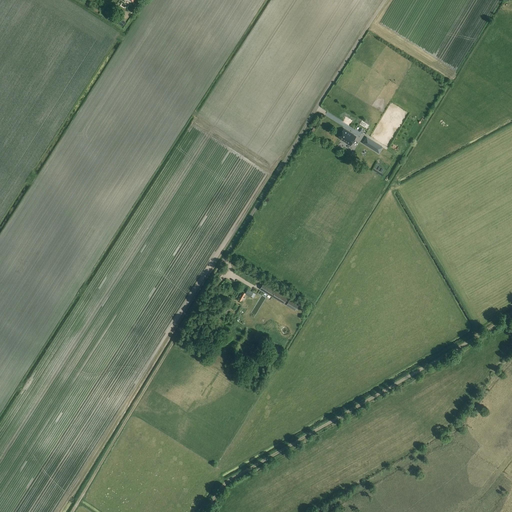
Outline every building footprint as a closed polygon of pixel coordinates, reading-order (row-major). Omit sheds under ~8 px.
[(351,144),(356,136),(344,129),(339,137),(346,142),(347,141),(351,144)] [(367,138),(363,143),(379,153),(382,147),(367,138)] [(336,154),(343,157),(347,147),(344,146),(342,148),(339,147),(336,154)] [(284,304),(288,298),(263,284),(260,289),(284,304)] [(226,300),(234,305),(238,299),(233,296),(230,300),(228,298),(226,300)] [(295,311),(299,305),(290,300),(286,305),(295,311)] [(278,308),(287,314),(289,311),(280,306),(278,308)]
